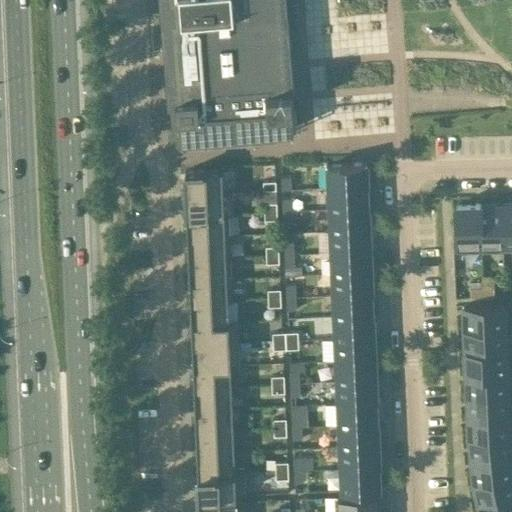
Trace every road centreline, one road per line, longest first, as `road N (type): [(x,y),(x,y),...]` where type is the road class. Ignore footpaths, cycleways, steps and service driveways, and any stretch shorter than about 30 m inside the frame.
road 1 (residential): [(172,511),(158,176),(141,144),(137,0)]
road 2 (primary): [(91,511),(68,0)]
road 3 (primary): [(16,0),(38,511)]
road 4 (residential): [(418,511),(402,172),(511,169)]
